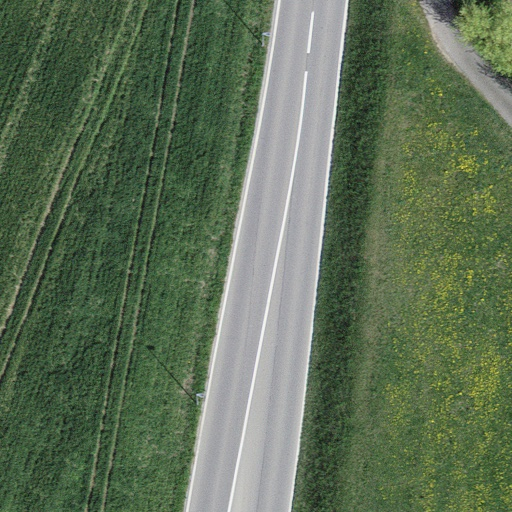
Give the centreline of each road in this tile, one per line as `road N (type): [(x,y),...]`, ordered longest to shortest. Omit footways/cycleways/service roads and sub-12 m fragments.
road 1 (primary): [(239,511),(314,0)]
road 2 (unclassified): [(511,109),(468,60),(435,0)]
